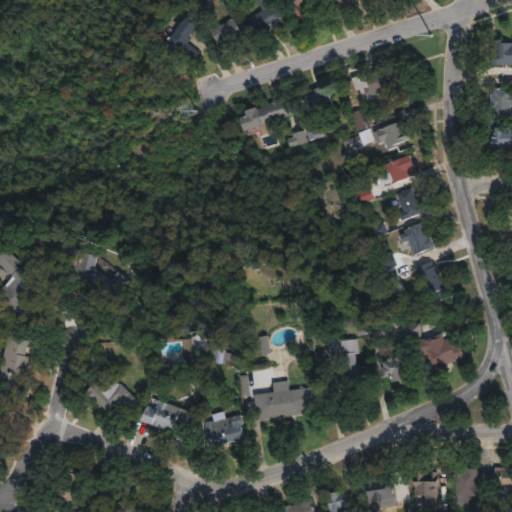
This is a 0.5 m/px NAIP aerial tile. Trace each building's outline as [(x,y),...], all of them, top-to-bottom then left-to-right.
[(282,23),(268,33),(266,30),(261,34),(250,19),(265,9),(257,0),(277,0),(283,8),(281,10),(286,16),(280,21),(282,23)] [(312,14),(305,20),(287,0),(314,0),(317,3),(309,10),(312,14)] [(189,41),(203,52),(195,61),(179,48),(176,52),(165,44),(188,14),(199,23),(190,35),(192,37),(189,41)] [(236,16),(239,21),(244,19),(251,30),(224,46),(212,28),(222,22),(223,24),(236,16)] [(511,64),(489,65),(489,47),(492,47),(492,40),(510,39),(511,37),(511,64)] [(412,89),(391,96),(390,94),(367,101),(363,87),(371,84),(367,71),(402,59),(412,89)] [(336,109),(314,116),(307,94),(317,91),(316,89),(329,84),(336,109)] [(509,88),(509,95),(511,94),(511,103),(509,103),(509,116),(492,117),(491,88),(509,88)] [(291,114),(248,128),(245,117),(260,112),(259,108),(286,99),(291,114)] [(361,109),(366,124),(371,122),(373,129),(368,131),(369,134),(357,138),(349,113),(361,109)] [(412,146),(389,156),(385,148),(378,151),(373,140),(404,127),(412,146)] [(511,148),(491,148),(491,129),(511,129),(511,148)] [(374,146),(347,158),(343,148),(370,137),(374,146)] [(308,152),(297,156),(296,153),(290,155),(287,146),(293,144),(292,141),(303,138),(308,152)] [(417,180),(394,191),(393,187),(383,192),(379,184),(389,179),(386,171),(409,161),(417,180)] [(413,195),(420,211),(421,210),(425,218),(403,227),(399,219),(405,217),(398,201),(413,195)] [(424,229),(434,254),(414,262),(408,248),(402,251),(398,240),(424,229)] [(83,252),(86,253),(86,251),(101,255),(98,266),(113,280),(126,275),(131,279),(112,299),(102,290),(80,284),(81,282),(67,278),(72,263),(57,259),(62,243),(84,249),(83,252)] [(21,265),(43,287),(30,301),(39,310),(29,320),(20,311),(19,312),(0,294),(9,285),(11,287),(19,278),(14,273),(13,274),(0,261),(0,260),(11,249),(24,261),(21,265)] [(400,287),(388,293),(378,271),(391,266),(400,287)] [(432,269),(433,273),(436,272),(450,305),(440,309),(436,300),(430,303),(424,288),(422,289),(416,276),(432,269)] [(365,329),(352,330),(351,315),(364,315),(365,329)] [(209,343),(195,351),(188,339),(202,332),(209,343)] [(33,358),(27,382),(33,384),(30,396),(0,388),(0,376),(3,376),(13,335),(33,340),(29,357),(33,358)] [(274,353),(264,355),(260,336),(270,335),(274,353)] [(441,340),(445,348),(451,345),(454,352),(459,350),(465,363),(436,378),(428,362),(413,364),(411,350),(425,346),(426,347),(441,340)] [(357,362),(357,373),(369,372),(370,394),(334,396),(333,373),(341,373),(341,360),(341,347),(360,345),(361,362),(357,362)] [(409,364),(412,378),(409,379),(410,383),(402,385),(401,380),(392,382),(391,374),(387,374),(384,361),(398,358),(398,356),(409,354),(411,364),(409,364)] [(141,401),(120,421),(101,402),(95,407),(84,395),(94,385),(91,382),(108,366),(141,401)] [(289,371),(290,381),(316,377),(320,401),(257,411),(253,385),(275,382),(273,373),(289,371)] [(163,400),(201,415),(198,423),(193,438),(187,436),(185,441),(175,438),(177,431),(145,419),(150,406),(160,410),(163,400)] [(225,402),(228,409),(241,405),(244,415),(242,416),(247,432),(237,435),(236,431),(216,437),(217,441),(208,444),(205,413),(214,410),(213,405),(225,402)] [(511,469),(511,497),(497,497),(498,487),(492,487),(492,471),(496,471),(497,465),(511,466),(511,469)] [(480,467),(480,497),(458,497),(458,481),(455,481),(455,469),(468,469),(468,467),(480,467)] [(87,476),(83,488),(80,487),(74,506),(55,499),(65,468),(87,476)] [(424,470),(424,475),(431,475),(431,471),(440,471),(439,505),(430,505),(430,495),(416,495),(416,470),(424,470)] [(389,477),(389,482),(395,481),(398,506),(383,508),(382,502),(371,504),(368,480),(389,477)] [(113,488),(120,497),(128,489),(139,502),(137,503),(142,509),(138,511),(116,511),(115,510),(113,511),(102,497),(113,488)] [(343,491),(343,493),(350,492),(353,511),(332,511),(329,493),(343,491)] [(281,511),(280,508),(314,498),(318,511),(281,511)]
